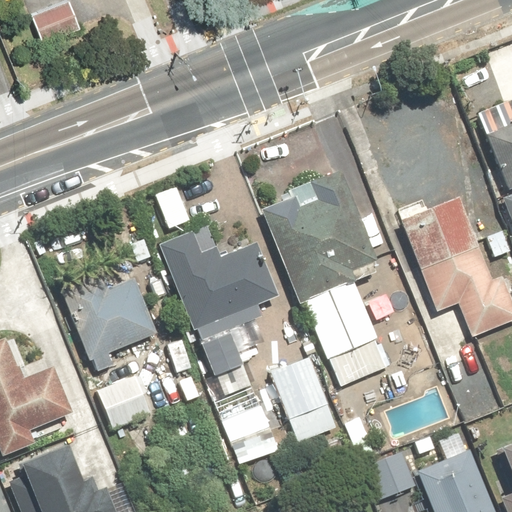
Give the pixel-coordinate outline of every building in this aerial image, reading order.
[(72,0),(60,0),(34,11),(46,41),(83,26),(72,0)] [(511,98),(479,111),(510,191),(511,189),(511,98)] [(293,195),(261,208),(300,305),(304,303),(338,388),(390,367),(352,272),(377,262),(340,171),(310,183),(317,201),(299,209),(293,195)] [(422,200),(397,210),(435,312),(458,304),(471,339),(511,323),(511,299),(504,277),(493,281),(462,198),(426,211),(422,200)] [(200,343),(229,331),(264,316),(260,305),(282,296),(260,244),(223,260),(209,226),(159,247),(200,343)] [(131,273),(65,302),(96,371),(110,365),(105,355),(157,332),(131,273)] [(4,336),(0,337),(0,446),(4,455),(34,443),(29,430),(74,412),(55,364),(20,378),(4,336)] [(337,428),(309,358),(271,374),(299,443),(337,428)] [(135,374),(97,390),(113,429),(152,413),(135,374)] [(270,389),(251,396),(264,431),(282,425),(270,389)] [(259,444),(243,407),(219,417),(235,455),(259,444)] [(445,460),(417,471),(433,511),(494,511),(462,431),(438,441),(445,460)] [(64,441),(18,460),(25,477),(10,483),(22,511),(110,511),(97,479),(82,485),(64,441)] [(416,486),(403,451),(366,466),(380,500),(416,486)] [(0,511),(10,511),(0,486),(0,511)]
